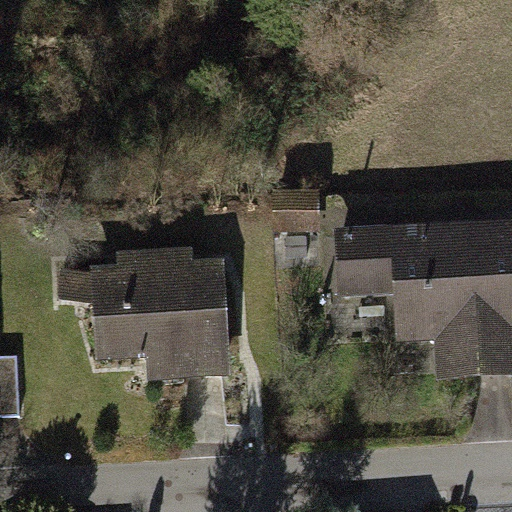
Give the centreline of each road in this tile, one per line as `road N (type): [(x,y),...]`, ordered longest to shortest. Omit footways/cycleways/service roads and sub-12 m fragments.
road 1 (residential): [(511,474),(186,489)]
road 2 (residential): [(186,489),(0,498)]
